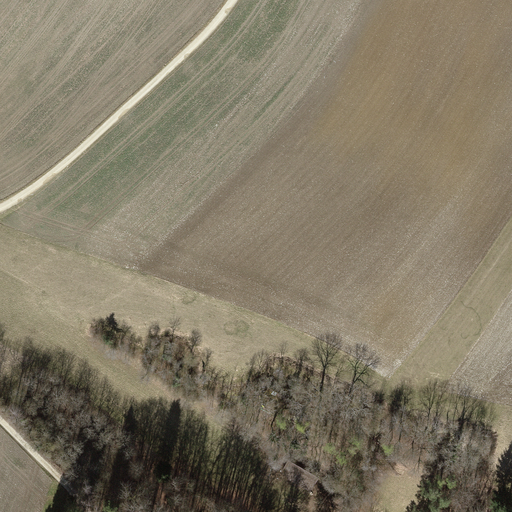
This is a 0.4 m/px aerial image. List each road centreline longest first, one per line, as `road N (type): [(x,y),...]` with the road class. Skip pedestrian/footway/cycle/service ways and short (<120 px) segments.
road 1 (track): [(234,0),(75,154),(0,208)]
road 2 (track): [(0,415),(96,511)]
